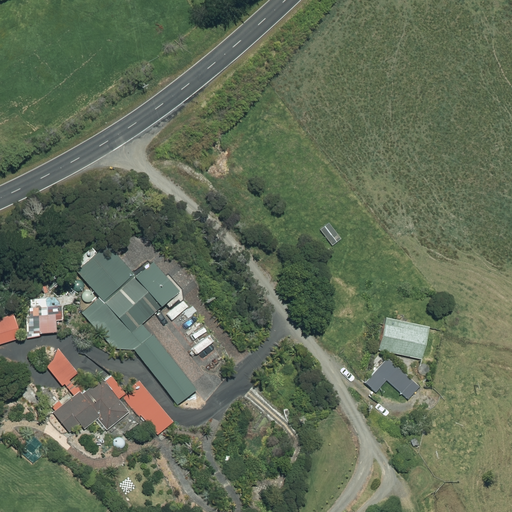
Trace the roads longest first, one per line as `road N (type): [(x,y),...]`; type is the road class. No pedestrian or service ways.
road 1 (track): [(109,133),(250,262),(342,372),(369,418),(368,460),(325,511)]
road 2 (primary): [(0,195),(154,103),(273,0)]
